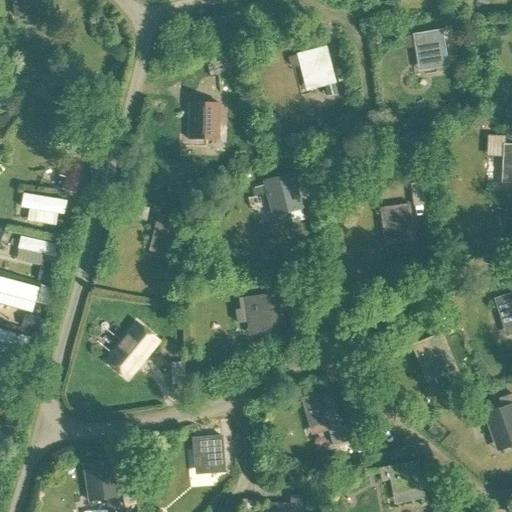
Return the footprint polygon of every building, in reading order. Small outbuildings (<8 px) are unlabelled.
[(12,0),(14,18),(42,16),(40,0),(12,0)] [(492,26),(494,39),(506,37),(504,24),(492,26)] [(418,71),(445,66),(438,31),(411,36),(418,71)] [(326,47),(295,55),(296,56),(299,67),(299,69),(301,68),(305,84),(320,80),(321,88),(335,84),(326,47)] [(296,56),(287,58),(290,69),(299,67),(296,56)] [(207,66),(210,78),(225,73),(221,61),(207,66)] [(188,117),(190,117),(190,134),(204,134),(204,142),(218,142),(219,103),(188,103),(188,117)] [(511,181),(511,145),(505,145),(503,180),(511,181)] [(83,187),(86,162),(65,160),(62,185),(83,187)] [(259,193),(267,191),(275,218),(303,211),(293,174),(265,182),(265,183),(257,185),(259,193)] [(28,187),(25,203),(34,205),(31,217),(58,222),(61,209),(69,211),(72,197),(28,187)] [(409,205),(379,209),(384,247),(414,243),(409,205)] [(152,245),(166,248),(164,256),(177,259),(186,222),(157,215),(154,229),(156,229),(152,245)] [(37,309),(40,296),(41,297),(44,284),(1,271),(0,273),(0,287),(4,289),(1,299),(37,309)] [(39,271),(37,282),(51,284),(53,274),(39,271)] [(511,293),(493,300),(505,337),(511,335),(511,293)] [(236,325),(249,323),(250,328),(262,327),(266,330),(267,334),(278,332),(278,329),(285,328),(283,317),(276,318),(273,295),(238,299),(240,310),(234,311),(236,325)] [(24,315),(21,328),(36,332),(39,319),(24,315)] [(135,322),(103,361),(128,381),(160,342),(135,322)] [(0,335),(33,347),(37,335),(2,323),(0,328),(0,335)] [(425,383),(450,373),(436,338),(411,348),(425,383)] [(184,363),(171,363),(171,386),(184,386),(184,363)] [(0,395),(23,401),(26,387),(0,380),(0,395)] [(455,387),(452,395),(459,397),(461,389),(455,387)] [(321,434),(340,428),(329,392),(300,401),(308,426),(318,423),(321,434)] [(511,394),(497,399),(501,410),(480,417),(493,453),(511,446),(511,417),(508,408),(511,406),(511,394)] [(5,427),(14,429),(17,417),(7,415),(5,427)] [(0,430),(0,431),(0,440),(9,442),(11,433),(0,430)] [(195,476),(225,473),(222,437),(191,439),(195,476)] [(113,461),(82,465),(88,502),(105,500),(106,508),(120,506),(118,497),(113,461)] [(398,506),(425,500),(417,465),(389,470),(380,472),(383,484),(393,482),(398,506)] [(299,511),(300,510),(300,500),(289,500),(289,510),(272,509),(271,511),(299,511)]
